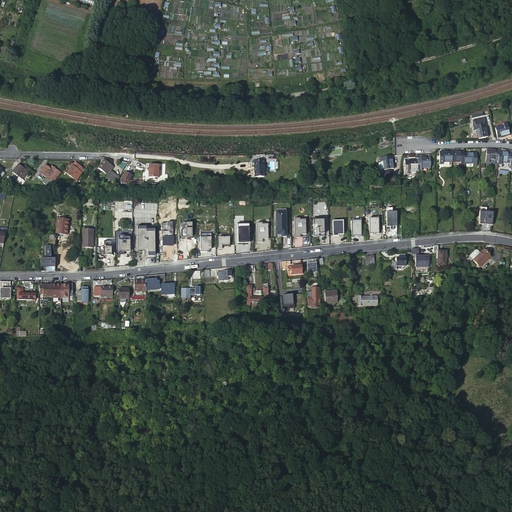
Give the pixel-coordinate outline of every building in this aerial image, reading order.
[(472,122),(473,128),(485,125),(484,119),(472,122)] [(494,128),(497,138),(509,135),(506,123),(503,124),(503,126),(494,128)] [(485,125),(473,128),(474,131),(476,131),(478,139),(488,137),(485,125)] [(499,152),(499,151),(486,149),(485,162),(489,163),(489,161),(498,161),(499,152)] [(464,153),(464,151),(451,152),(451,158),(451,162),(460,162),(460,164),(464,164),(464,153)] [(443,162),(451,162),(451,158),(451,152),(438,152),(439,165),(443,164),(443,162)] [(511,154),(511,153),(499,152),(498,161),(498,164),(501,165),(502,163),(510,164),(511,154)] [(464,153),(464,164),(473,163),(473,165),(477,165),(476,153),(464,153)] [(383,161),(384,170),(393,169),(391,156),(380,159),(380,162),(383,161)] [(417,160),(418,170),(421,170),(421,168),(430,168),(430,158),(417,158),(417,160)] [(115,184),(119,177),(111,170),(113,167),(104,160),(98,168),(107,175),(106,177),(109,179),(115,184)] [(409,170),(418,170),(417,160),(404,160),(405,173),(409,173),(409,170)] [(273,161),(262,161),(262,167),(264,167),(264,176),(274,176),(273,161)] [(77,164),(75,168),(72,166),(67,173),(73,178),(75,176),(78,178),(82,173),(84,169),(77,164)] [(28,172),(23,168),(18,165),(13,172),(19,177),(16,181),(22,185),(25,181),(22,179),(28,172)] [(48,168),(45,165),(39,172),(46,177),(43,182),(48,186),(52,182),(59,172),(50,165),(48,168)] [(157,166),(148,165),(148,170),(148,171),(147,177),(157,178),(157,166)] [(128,185),(132,175),(124,172),(120,182),(128,185)] [(392,225),(396,224),(396,211),(386,212),(386,225),(389,225),(389,230),(393,230),(392,225)] [(275,212),(276,235),(281,235),(281,237),(286,236),(286,212),(275,212)] [(323,217),(313,217),(313,235),(319,235),(319,233),(324,233),(323,217)] [(378,217),(369,218),(369,233),(379,233),(378,217)] [(299,220),(294,220),(294,237),(300,237),(300,234),(306,234),(305,218),(299,218),(299,220)] [(67,235),(69,220),(57,219),(56,234),(67,235)] [(361,219),(351,219),(352,235),(361,235),(361,219)] [(343,221),(332,221),(332,236),(338,236),(338,234),(343,234),(343,221)] [(186,236),(192,236),(192,222),(181,222),(182,228),(186,228),(186,236)] [(261,225),(256,225),(256,242),(262,242),(262,239),(268,239),(267,223),(261,223),(261,225)] [(145,225),(137,225),(137,249),(144,249),(144,247),(147,247),(147,249),(148,255),(154,255),(154,248),(155,248),(154,227),(145,227),(145,225)] [(91,248),(91,230),(83,230),(83,248),(91,248)] [(129,251),(129,236),(123,236),(123,238),(118,238),(117,232),(114,232),(114,249),(118,248),(118,254),(124,254),(124,251),(129,251)] [(210,234),(200,234),(200,252),(206,252),(206,248),(210,247),(210,234)] [(229,235),(217,235),(218,248),(222,248),(222,244),(229,244),(229,235)] [(99,247),(99,254),(111,254),(111,241),(103,241),(103,246),(99,247)] [(41,260),(41,266),(46,266),(46,272),(55,271),(55,265),(55,259),(51,260),(51,247),(45,247),(45,260),(41,260)] [(469,256),(473,260),(481,253),(478,250),(475,250),(469,256)] [(446,265),(446,251),(438,251),(438,253),(438,265),(446,265)] [(481,253),(473,260),(479,266),(489,257),(483,251),(481,253)] [(406,266),(405,254),(396,254),(397,262),(392,262),(392,269),(397,269),(397,266),(406,266)] [(375,264),(374,255),(366,256),(367,265),(375,264)] [(429,256),(416,256),(416,267),(429,267),(429,256)] [(38,262),(38,257),(26,258),(26,262),(25,262),(25,270),(31,269),(31,265),(29,265),(28,262),(38,262)] [(307,259),(307,271),(317,270),(316,258),(307,259)] [(286,262),(286,267),(288,267),(288,271),(292,271),(292,274),(302,274),(302,271),(302,268),(301,260),(295,261),(295,266),(291,267),(290,261),(286,262)] [(231,278),(234,278),(234,267),(231,267),(231,271),(217,272),(217,276),(219,276),(219,281),(222,281),(228,280),(228,277),(231,276),(231,278)] [(165,274),(146,276),(146,290),(160,289),(159,282),(166,281),(165,274)] [(145,291),(145,281),(134,281),(134,291),(145,291)] [(10,282),(0,282),(0,299),(10,299),(10,282)] [(52,298),(61,298),(69,298),(73,298),(73,296),(73,285),(60,286),(60,285),(52,286),(52,297),(52,298)] [(174,285),(161,285),(162,295),(175,294),(174,285)] [(52,297),(52,286),(39,286),(39,295),(43,295),(43,297),(52,297)] [(248,286),(248,305),(251,305),(251,302),(253,302),(253,309),(259,309),(259,306),(262,306),(263,297),(261,297),(252,297),(252,286),(248,286)] [(113,287),(102,287),(102,297),(113,296),(113,287)] [(81,291),(77,291),(77,301),(81,301),(81,303),(88,303),(88,301),(88,288),(83,288),(83,291),(81,291)] [(268,296),(268,288),(264,288),(265,298),(265,305),(269,305),(269,303),(271,303),(271,306),(275,306),(275,303),(275,301),(276,301),(276,295),(272,295),(272,296),(268,296)] [(129,299),(129,289),(118,289),(118,299),(129,299)] [(191,298),(191,289),(182,289),(182,298),(191,298)] [(338,302),(337,291),(325,292),(326,303),(338,302)] [(378,304),(377,296),(359,296),(359,305),(378,304)]
